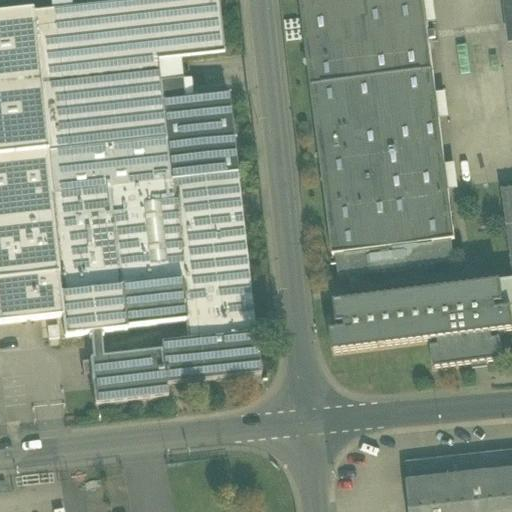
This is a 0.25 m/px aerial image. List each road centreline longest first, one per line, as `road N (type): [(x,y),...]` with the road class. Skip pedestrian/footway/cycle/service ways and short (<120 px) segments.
road 1 (residential): [(307,424),(260,0)]
road 2 (tertiary): [(0,456),(307,424)]
road 3 (tertiary): [(307,424),(511,405)]
